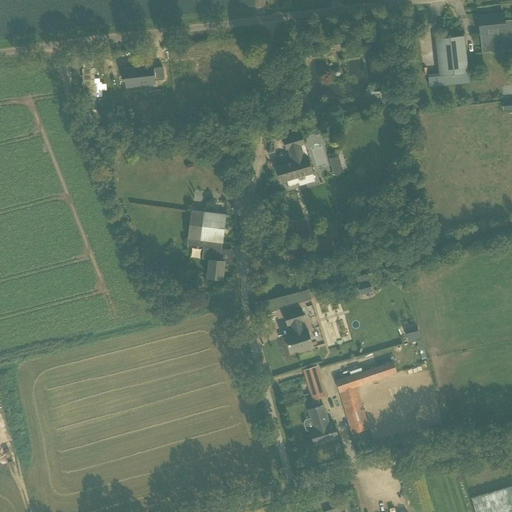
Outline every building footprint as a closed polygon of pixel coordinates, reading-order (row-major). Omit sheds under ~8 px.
[(481,42),(490,41),(511,38),(511,21),(505,22),(504,14),(478,16),(481,42)] [(463,73),(468,72),(464,36),(435,39),(439,76),(441,75),(441,82),(463,79),(463,73)] [(145,68),(121,68),(122,85),(146,85),(145,68)] [(386,94),(385,94),(386,106),(398,105),(397,93),(386,94)] [(93,114),(85,114),(85,122),(93,122),(93,114)] [(291,162),(276,167),(281,183),(286,181),(288,188),(299,184),(297,178),(314,172),(309,156),(307,156),(301,134),(282,139),(286,151),(287,150),(291,162)] [(343,171),(339,155),(330,158),(334,173),(343,171)] [(191,210),(187,238),(223,242),(226,215),(191,210)] [(315,240),(329,236),(326,223),(311,227),(315,240)] [(202,259),(210,260),(208,278),(222,279),(224,261),(220,261),(223,242),(187,238),(187,245),(204,247),(202,259)] [(157,271),(165,269),(163,261),(155,263),(151,265),(153,272),(157,271)] [(370,279),(357,283),(361,294),(374,290),(370,279)] [(297,303),(294,293),(278,297),(282,308),(297,303)] [(301,308),(284,314),(288,325),(290,324),(293,334),(286,337),(291,353),(300,350),(300,352),(313,348),(308,330),(305,331),(302,321),(305,320),(301,308)] [(407,326),(408,340),(420,339),(419,326),(407,326)] [(368,429),(365,419),(356,387),(382,378),(377,365),(336,379),(339,390),(343,401),(352,434),(368,429)] [(303,371),(312,400),(326,396),(317,366),(303,371)] [(315,445),(338,438),(333,421),(328,422),(323,405),(320,406),(318,401),(310,403),(312,409),(309,410),(315,430),(310,431),(315,445)] [(475,511),(511,511),(511,485),(471,498),(475,511)]
